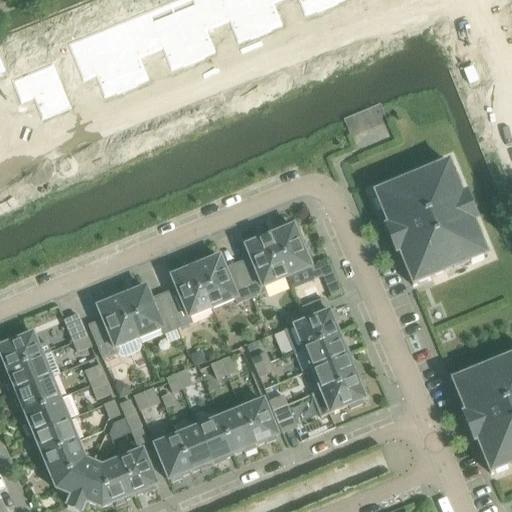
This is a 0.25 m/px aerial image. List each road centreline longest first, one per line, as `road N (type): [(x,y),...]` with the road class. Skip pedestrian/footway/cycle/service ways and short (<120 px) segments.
road 1 (residential): [(423,421),(331,201),(305,191),(0,318)]
road 2 (residential): [(0,177),(100,129),(429,0)]
road 3 (residential): [(423,421),(210,511)]
